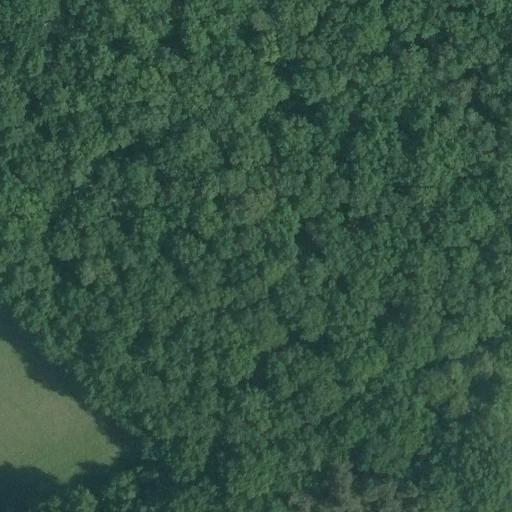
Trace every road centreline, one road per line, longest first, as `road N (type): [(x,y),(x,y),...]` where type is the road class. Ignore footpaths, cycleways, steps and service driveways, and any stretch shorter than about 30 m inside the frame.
road 1 (track): [(149,511),(511,319)]
road 2 (track): [(434,359),(486,511)]
